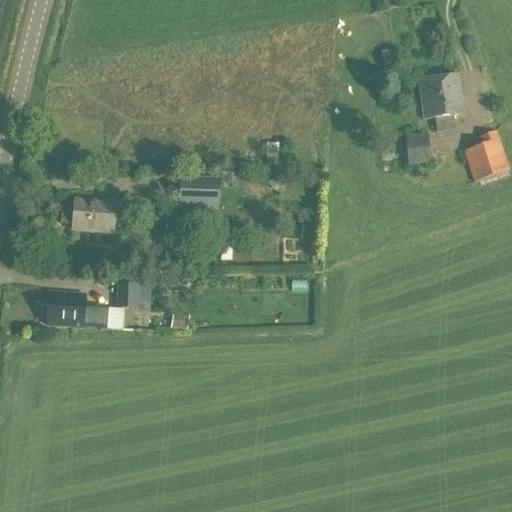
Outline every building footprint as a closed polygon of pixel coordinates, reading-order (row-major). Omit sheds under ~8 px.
[(424,120),(435,118),(437,133),(452,131),(451,116),(463,115),(458,75),(419,80),(424,120)] [(474,183),(508,171),(495,132),(479,137),(481,145),(464,151),(474,183)] [(408,165),(430,162),(426,134),(405,137),(408,165)] [(276,194),(286,183),(277,174),(267,186),(276,194)] [(219,210),(219,179),(179,177),(178,208),(219,210)] [(113,233),(115,204),(74,201),(74,206),(62,206),(60,224),(72,225),(72,230),(113,233)] [(150,302),(151,288),(138,287),(138,285),(118,284),(117,309),(137,309),(137,302),(150,302)] [(85,295),(49,292),(46,325),(82,328),(106,330),(108,306),(84,304),(85,295)] [(172,314),(170,329),(187,331),(189,316),(172,314)]
